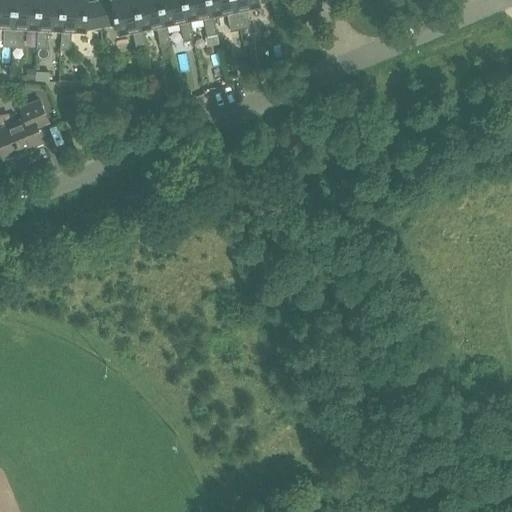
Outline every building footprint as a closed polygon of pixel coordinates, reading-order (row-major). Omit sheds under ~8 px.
[(0,0),(0,25),(4,25),(3,46),(13,46),(15,0),(0,0)] [(15,0),(13,46),(23,47),(24,26),(38,27),(39,0),(15,0)] [(39,0),(38,27),(37,48),(47,48),(48,28),(62,29),(63,0),(39,0)] [(63,0),(62,29),(61,49),(71,49),(72,29),(87,30),(102,27),(100,0),(88,2),(88,0),(63,0)] [(100,0),(102,27),(117,24),(119,33),(133,30),(137,50),(147,48),(143,28),(137,0),(100,0)] [(161,0),(137,0),(143,28),(156,25),(160,45),(170,43),(166,23),(161,0)] [(161,0),(166,23),(180,20),(184,40),(194,38),(190,18),(186,0),(161,0)] [(217,34),(213,14),(210,0),(186,0),(190,18),(203,16),(207,36),(217,34)] [(231,31),(241,29),(235,0),(210,0),(213,14),(227,11),(231,31)] [(235,0),(241,29),(251,27),(247,7),(261,4),(260,0),(235,0)] [(50,81),(50,71),(36,71),(36,80),(50,81)] [(25,118),(0,128),(0,146),(5,157),(44,141),(38,126),(49,121),(40,99),(21,107),(25,118)]
